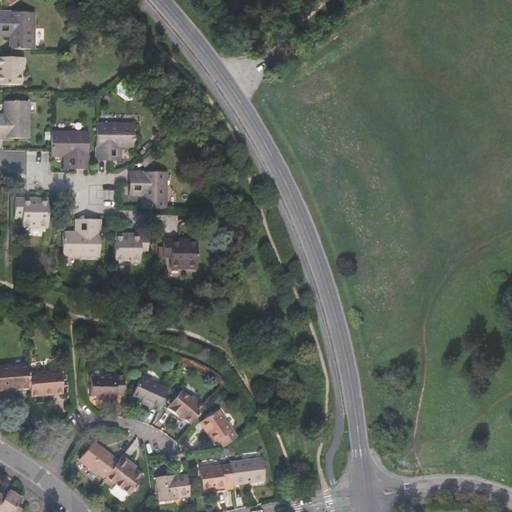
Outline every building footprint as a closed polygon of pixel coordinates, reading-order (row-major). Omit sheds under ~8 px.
[(10,49),(35,49),(35,13),(0,12),(0,26),(10,27),(10,49)] [(24,58),(0,58),(0,84),(21,85),(21,73),(24,73),(24,58)] [(0,123),(0,138),(28,138),(28,102),(4,102),(4,124),(0,123)] [(133,124),(96,125),(96,161),(110,161),(109,148),(132,149),(133,124)] [(51,152),(51,157),(73,157),(74,169),(88,169),(88,133),(51,133),(51,152)] [(165,173),(129,173),(129,187),(142,187),(142,209),(165,209),(165,173)] [(30,199),(15,199),(14,216),(22,217),(22,227),(47,228),(47,199),(38,199),(39,203),(30,203),(30,199)] [(86,233),(63,233),(63,257),(99,257),(100,220),(87,220),(86,233)] [(124,235),(115,235),(114,263),(139,263),(139,253),(147,253),(147,235),(132,235),(132,239),(124,239),(124,235)] [(179,240),(163,240),(162,258),(171,258),(171,269),(196,269),(197,241),(187,241),(187,244),(179,244),(179,240)] [(27,373),(27,364),(0,366),(0,390),(29,388),(27,373)] [(27,373),(29,388),(29,395),(45,394),(45,391),(54,391),(54,393),(62,392),(60,370),(27,373)] [(123,395),(123,376),(115,376),(115,373),(106,372),(106,376),(90,376),(90,396),(97,396),(98,399),(105,399),(105,398),(115,398),(115,395),(123,395)] [(158,411),(166,392),(152,385),(153,382),(140,376),(139,380),(135,378),(129,389),(133,391),(132,395),(151,404),(150,407),(158,411)] [(191,397),(189,399),(180,391),(177,395),(174,393),(166,403),(169,405),(166,409),(172,414),(174,412),(190,425),(204,407),(191,397)] [(226,444),(236,437),(217,409),(200,421),(208,432),(206,433),(212,442),(217,440),(222,447),(226,444)] [(97,473),(103,478),(116,462),(91,442),(77,460),(96,475),(97,473)] [(103,478),(101,481),(109,487),(112,483),(128,496),(141,478),(126,466),(129,462),(121,456),(116,462),(103,478)] [(229,463),(229,464),(231,485),(264,481),(261,459),(229,463)] [(223,489),(232,488),(231,485),(229,464),(202,467),(205,489),(210,488),(209,486),(223,484),(223,489)] [(175,497),(189,496),(186,476),(166,479),(165,476),(154,477),(157,502),(175,500),(175,497)] [(10,491),(7,496),(0,506),(0,511),(21,511),(23,510),(18,507),(22,500),(10,491)]
